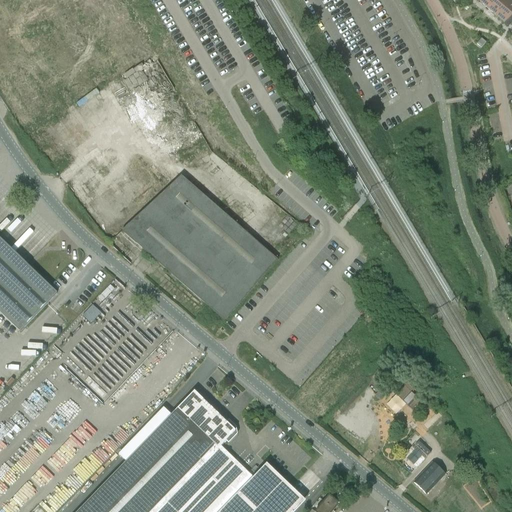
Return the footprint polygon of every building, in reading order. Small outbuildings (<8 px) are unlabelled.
[(480,0),(479,2),(487,8),(494,0),(480,0)] [(494,0),(487,8),(496,16),(508,1),(509,2),(510,0),(494,0)] [(511,4),(509,2),(508,1),(496,16),(504,23),(507,20),(509,17),(511,14),(511,4)] [(482,39),(477,45),(481,48),(486,43),(482,39)] [(182,177),(122,232),(225,321),(277,260),(182,177)] [(0,313),(20,333),(57,294),(0,239),(0,313)] [(103,302),(115,289),(110,285),(98,298),(103,302)] [(91,324),(101,314),(92,305),(82,316),(91,324)] [(361,335),(354,342),(361,349),(368,342),(361,335)] [(308,391),(325,406),(369,358),(352,343),(308,391)] [(407,387),(399,394),(408,404),(416,397),(407,387)] [(126,463),(78,511),(281,511),(275,505),(291,488),(267,465),(251,481),(218,450),(226,442),(229,444),(238,435),(236,428),(229,421),(226,423),(194,392),(170,418),(162,409),(118,454),(126,463)] [(335,420),(348,429),(352,423),(340,414),(335,420)] [(457,448),(448,456),(454,464),(464,457),(457,448)] [(433,463),(414,483),(427,494),(445,475),(433,463)] [(448,506),(456,496),(447,489),(439,499),(448,506)] [(329,496),(315,511),(332,511),(339,505),(329,496)]
